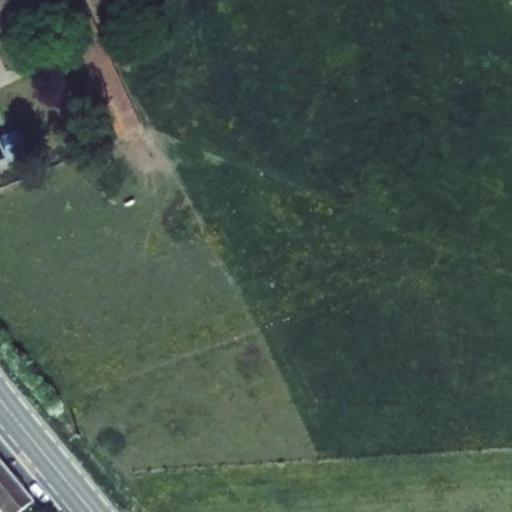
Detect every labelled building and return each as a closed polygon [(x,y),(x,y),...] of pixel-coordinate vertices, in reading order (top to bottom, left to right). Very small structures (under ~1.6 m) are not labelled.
[(0,0),(0,24),(56,2),(62,0),(0,0)] [(86,0),(62,0),(56,2),(100,114),(127,104),(86,0)] [(140,135),(127,104),(100,114),(113,146),(140,135)] [(0,156),(12,152),(15,149),(15,144),(12,136),(9,133),(4,133),(0,134),(0,156)] [(19,511),(37,496),(0,453),(0,511),(19,511)]
